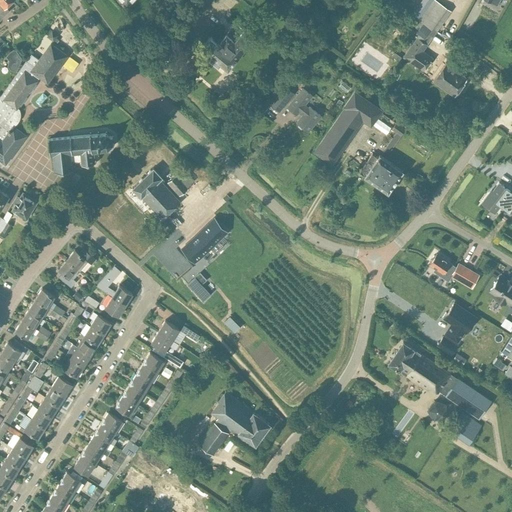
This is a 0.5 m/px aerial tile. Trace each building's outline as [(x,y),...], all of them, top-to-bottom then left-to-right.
[(0,0),(0,19),(9,11),(6,7),(13,0),(0,0)] [(436,0),(433,0),(420,20),(425,23),(431,27),(446,7),(440,3),(436,0)] [(404,57),(423,72),(433,58),(423,51),(428,44),(437,31),(436,30),(431,27),(425,23),(420,20),(415,27),(418,30),(414,35),(418,38),(404,57)] [(210,53),(209,55),(219,63),(220,61),(228,68),(255,36),(245,28),(235,41),(232,39),(236,34),(230,29),(218,43),(210,36),(202,46),(210,53)] [(52,30),(46,37),(54,42),(59,35),(52,30)] [(0,158),(6,163),(26,135),(14,126),(15,125),(19,108),(18,107),(37,80),(40,76),(47,82),(67,55),(51,44),(39,60),(31,54),(0,96),(0,158)] [(13,49),(3,58),(12,68),(22,60),(13,49)] [(68,55),(61,65),(72,72),(78,62),(68,55)] [(433,80),(455,96),(467,78),(446,63),(433,80)] [(271,104),(279,111),(293,93),(285,86),(271,104)] [(305,105),(313,96),(303,87),(287,107),(297,115),(298,113),(303,117),(298,123),(299,124),(298,127),(301,129),(304,128),(308,131),(321,116),(310,107),(309,109),(305,105)] [(315,151),(332,163),(363,120),(371,126),(382,110),(355,91),(344,107),(345,108),(315,151)] [(396,122),(391,129),(400,135),(405,128),(396,122)] [(59,171),(59,173),(68,173),(68,170),(72,170),(71,163),(81,162),(82,163),(80,163),(80,164),(82,164),(83,166),(83,164),(94,163),(94,165),(95,165),(95,163),(97,163),(97,161),(95,162),(94,151),(100,150),(100,152),(102,152),(101,150),(107,149),(108,152),(109,151),(108,149),(113,145),(114,146),(115,144),(113,143),(112,138),(114,136),(113,136),(112,137),(107,134),(107,132),(106,132),(106,134),(99,134),(99,133),(98,133),(98,134),(91,135),(91,133),(90,133),(90,135),(65,138),(54,139),(49,139),(50,156),(53,155),(55,172),(59,171)] [(386,159),(379,155),(377,157),(372,154),(359,172),(377,185),(379,186),(387,192),(388,192),(403,171),(386,159)] [(142,197),(162,218),(180,201),(160,179),(162,177),(153,168),(132,187),(141,197),(142,197)] [(179,195),(195,181),(183,168),(168,182),(179,195)] [(490,192),(482,203),(495,212),(501,205),(509,211),(511,207),(511,192),(499,183),(491,193),(490,192)] [(0,209),(1,210),(9,196),(0,190),(0,209)] [(14,210),(27,218),(37,201),(24,193),(21,197),(18,195),(13,202),(17,204),(14,210)] [(1,230),(2,231),(7,234),(12,225),(7,222),(12,214),(7,211),(4,217),(3,218),(7,221),(5,224),(1,230)] [(211,223),(183,248),(194,260),(201,255),(207,262),(216,254),(209,247),(222,235),(211,223)] [(67,259),(81,271),(88,262),(92,265),(96,259),(84,249),(80,253),(75,249),(67,259)] [(451,276),(472,289),(479,275),(458,263),(456,267),(451,263),(437,254),(430,265),(436,269),(434,271),(442,276),(447,279),(449,275),(451,276)] [(68,285),(71,288),(76,282),(73,279),(81,271),(67,259),(59,269),(64,273),(60,277),(68,285)] [(96,283),(101,288),(112,276),(107,271),(96,283)] [(211,294),(202,284),(206,279),(201,273),(189,284),(204,300),(211,294)] [(511,283),(507,280),(506,282),(498,277),(489,290),(496,295),(494,297),(503,303),(505,301),(511,305),(511,303),(511,283)] [(112,296),(126,305),(133,294),(119,285),(112,296)] [(42,288),(35,299),(52,309),(55,305),(56,303),(52,301),(55,296),(42,288)] [(99,302),(88,295),(84,300),(96,307),(99,302)] [(126,305),(112,296),(106,307),(119,316),(126,305)] [(49,313),(64,322),(66,318),(62,316),(52,309),(35,299),(29,309),(42,317),(44,313),(48,315),(49,313)] [(445,312),(441,318),(445,320),(446,319),(452,323),(445,333),(457,340),(463,331),(465,332),(475,317),(453,302),(446,312),(445,312)] [(78,305),(73,314),(78,317),(84,309),(78,305)] [(22,320),(48,337),(51,332),(42,325),(38,330),(35,328),(42,317),(29,309),(22,320)] [(91,325),(104,334),(111,323),(93,312),(90,317),(94,320),(91,325)] [(78,317),(73,314),(66,324),(72,328),(78,317)] [(235,332),(241,326),(230,316),(225,322),(235,332)] [(511,321),(504,317),(500,325),(511,331),(511,328),(511,321)] [(36,334),(45,341),(48,337),(22,320),(15,331),(28,339),(32,333),(36,335),(36,334)] [(172,340),(179,329),(165,320),(158,331),(172,340)] [(60,335),(65,338),(72,328),(66,324),(60,335)] [(84,336),(98,344),(104,334),(91,325),(84,336)] [(200,335),(184,325),(180,330),(197,341),(200,335)] [(179,330),(174,339),(179,342),(185,334),(179,330)] [(152,342),(165,351),(169,345),(175,349),(178,344),(172,340),(158,331),(152,342)] [(65,338),(60,335),(53,345),(58,349),(65,338)] [(98,344),(84,336),(77,346),(91,355),(98,344)] [(443,336),(437,344),(450,353),(456,345),(443,336)] [(14,361),(18,363),(21,358),(18,356),(21,351),(23,352),(26,347),(15,340),(12,344),(8,342),(1,352),(15,361),(14,361)] [(445,396),(457,377),(451,373),(414,349),(403,341),(388,363),(399,371),(406,375),(406,376),(427,391),(429,388),(436,393),(437,392),(438,393),(439,392),(445,396)] [(66,354),(71,357),(84,366),(91,355),(77,346),(73,343),(66,354)] [(51,360),(58,349),(53,345),(46,356),(51,360)] [(180,367),(183,362),(167,351),(164,357),(179,367),(180,367)] [(0,366),(8,371),(14,361),(15,361),(1,352),(0,354),(0,366)] [(164,361),(150,352),(143,363),(157,372),(164,361)] [(456,354),(453,359),(461,364),(464,359),(456,354)] [(84,366),(71,357),(64,368),(78,376),(84,366)] [(27,369),(33,372),(39,362),(34,358),(27,369)] [(39,379),(48,364),(43,361),(34,375),(39,379)] [(143,363),(136,373),(151,382),(157,372),(143,363)] [(1,382),(5,385),(12,374),(8,371),(0,366),(0,380),(1,382)] [(170,380),(175,383),(184,370),(180,367),(179,367),(170,380)] [(20,379),(26,383),(33,372),(27,369),(20,379)] [(136,373),(130,384),(144,393),(151,382),(136,373)] [(39,379),(34,375),(27,386),(33,389),(39,379)] [(59,376),(52,387),(65,395),(72,384),(65,379),(59,376)] [(445,396),(479,420),(492,401),(457,377),(445,396)] [(14,390),(19,393),(26,383),(20,379),(14,390)] [(163,390),(168,393),(175,383),(170,380),(163,390)] [(130,384),(123,395),(137,404),(144,393),(130,384)] [(21,396),(26,400),(33,389),(27,386),(21,396)] [(65,395),(52,387),(45,397),(59,406),(65,395)] [(7,400),(12,404),(19,393),(14,390),(7,400)] [(156,401),(161,404),(168,393),(163,390),(156,401)] [(199,444),(213,454),(230,430),(237,435),(239,433),(256,445),(271,424),(226,391),(219,401),(227,406),(199,444)] [(130,415),(137,404),(123,395),(116,406),(130,415)] [(14,407),(19,410),(26,400),(21,396),(14,407)] [(45,397),(39,408),(52,416),(59,406),(45,397)] [(426,410),(434,420),(446,417),(446,416),(452,417),(452,404),(446,404),(434,399),(426,410)] [(7,400),(0,411),(0,413),(5,416),(12,404),(7,400)] [(149,411),(154,414),(161,404),(156,401),(149,411)] [(19,410),(14,407),(5,421),(11,424),(19,410)] [(39,408),(32,418),(45,427),(52,416),(39,408)] [(122,420),(108,411),(101,422),(115,431),(122,420)] [(154,414),(149,411),(140,424),(145,428),(154,414)] [(25,429),(38,438),(45,427),(32,418),(25,429)] [(473,418),(467,425),(462,421),(452,433),(466,444),(481,425),(473,418)] [(8,429),(33,445),(35,442),(4,422),(0,428),(0,439),(1,440),(8,429)] [(109,442),(116,446),(119,442),(112,437),(115,431),(101,422),(94,433),(109,442)] [(129,439),(135,443),(143,430),(138,426),(129,439)] [(105,448),(109,442),(94,433),(88,444),(102,453),(102,452),(108,456),(111,451),(105,448)] [(33,445),(20,437),(13,448),(26,456),(33,445)] [(122,451),(127,454),(135,443),(129,439),(126,437),(119,448),(122,450),(122,451)] [(81,455),(95,464),(102,453),(88,444),(81,455)] [(13,448),(6,458),(20,467),(26,456),(13,448)] [(115,461),(120,465),(127,454),(122,451),(115,461)] [(95,464),(81,455),(74,466),(88,475),(95,464)] [(6,458),(0,468),(0,469),(13,478),(20,467),(6,458)] [(108,472),(113,475),(120,465),(115,461),(108,472)] [(0,469),(0,484),(6,488),(13,478),(0,469)] [(143,477),(131,469),(121,484),(133,493),(143,477)] [(81,481),(67,472),(60,483),(74,492),(81,481)] [(113,475),(108,472),(104,478),(109,481),(113,475)] [(60,483),(53,493),(67,502),(74,492),(60,483)] [(163,511),(167,506),(175,511),(186,511),(193,503),(172,489),(168,495),(164,492),(155,506),(163,511)] [(59,511),(60,511),(67,502),(53,493),(46,504),(59,511)] [(81,511),(82,511),(87,511),(93,504),(88,501),(81,511)]
